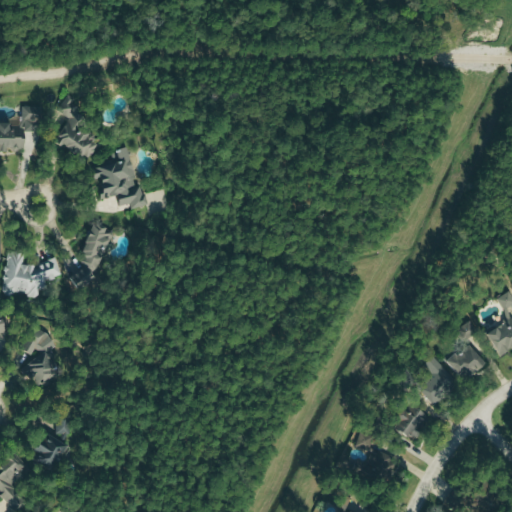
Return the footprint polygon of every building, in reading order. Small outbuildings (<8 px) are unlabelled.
[(54,140),(87,160),(100,138),(80,126),(86,117),(74,110),(80,101),(66,93),(51,116),(64,124),(54,140)] [(41,106),(22,105),(21,125),(9,125),(9,124),(0,123),(0,151),(4,151),(4,147),(23,148),(24,130),(40,131),(41,106)] [(91,161),(100,198),(116,194),(119,205),(129,203),(130,208),(147,204),(141,182),(137,184),(129,151),(91,161)] [(91,263),(69,272),(75,287),(94,279),(89,266),(108,258),(102,242),(114,238),(111,230),(105,233),(101,223),(79,231),(91,263)] [(62,274),(56,256),(35,264),(24,264),(25,251),(8,251),(5,288),(7,294),(17,295),(20,294),(30,294),(45,289),(45,279),(47,279),(62,274)] [(486,332),(499,353),(511,345),(511,313),(508,307),(511,304),(511,293),(510,290),(497,298),(509,318),(486,332)] [(462,341),(478,333),(471,320),(455,328),(462,341)] [(48,344),(42,341),(46,333),(34,326),(22,349),(32,354),(36,347),(44,351),(48,344)] [(486,360),(468,341),(446,361),(464,380),(486,360)] [(22,366),(36,388),(60,373),(46,351),(22,366)] [(445,384),(449,383),(438,356),(424,361),(431,377),(418,382),(427,403),(448,394),(445,384)] [(391,428),(415,441),(429,415),(412,406),(409,412),(401,408),(391,428)] [(61,438),(77,431),(71,416),(45,427),(48,435),(37,439),(40,446),(32,450),(41,470),(70,458),(61,438)] [(373,434),(359,431),(356,445),(370,449),(373,434)] [(386,486),(397,457),(374,448),(368,463),(358,459),(353,473),(386,486)] [(19,505),(11,494),(15,490),(9,483),(26,471),(12,453),(0,462),(0,465),(3,470),(0,472),(0,494),(12,510),(19,505)] [(465,511),(482,511),(486,507),(470,497),(462,510),(465,511)] [(366,511),(366,503),(355,503),(354,511),(366,511)]
